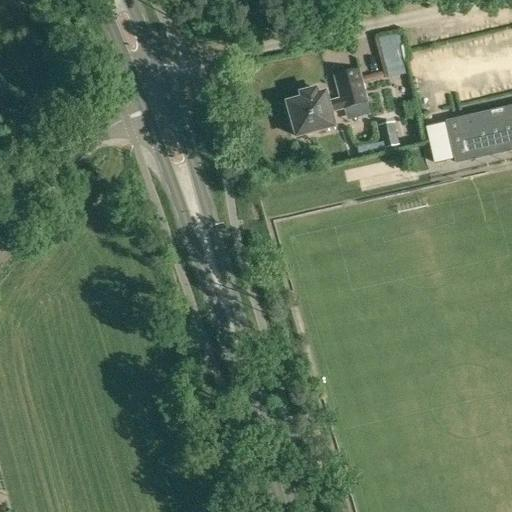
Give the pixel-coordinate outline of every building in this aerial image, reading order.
[(385,77),(406,72),(400,45),(379,50),(385,77)] [(343,111),(369,105),(363,79),(360,69),(334,76),(341,102),(329,105),(326,94),(318,96),(317,90),(302,94),(303,100),(289,104),(298,137),(335,127),(332,114),(343,111)] [(511,150),(511,107),(447,123),(456,159),(457,163),(511,150)] [(398,145),(393,123),(379,126),(384,148),(398,145)] [(456,159),(447,123),(428,127),(431,142),(432,145),(436,164),(456,159)]
